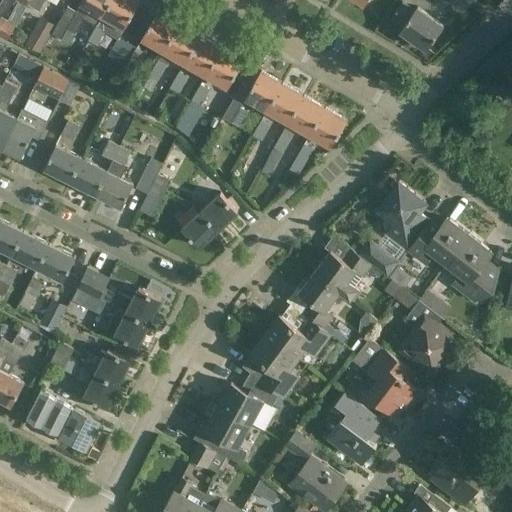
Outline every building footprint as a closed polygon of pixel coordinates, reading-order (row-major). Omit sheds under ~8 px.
[(30,0),(27,6),(38,12),(44,0),(30,0)] [(97,25),(111,0),(82,0),(76,11),(69,6),(52,34),(62,39),(68,29),(77,33),(86,19),(97,25)] [(111,0),(97,25),(89,41),(98,45),(106,31),(117,38),(107,56),(116,61),(128,42),(119,37),(140,1),(138,0),(111,0)] [(471,0),(453,0),(466,8),(471,0)] [(415,10),(403,1),(391,17),(403,26),(400,30),(427,49),(443,25),(427,13),(417,6),(415,10)] [(51,33),(52,34),(69,6),(67,5),(56,25),(40,16),(25,44),(40,53),(51,33)] [(149,75),(179,23),(157,10),(141,38),(163,50),(149,74),(149,75)] [(16,24),(0,15),(0,35),(8,39),(16,24)] [(185,63),(200,35),(179,23),(149,75),(150,75),(158,79),(159,80),(173,56),(185,63)] [(185,63),(206,75),(222,47),(200,35),(185,63)] [(147,52),(128,42),(116,61),(127,66),(128,63),(138,69),(147,52)] [(222,47),(206,75),(228,88),(244,60),(222,47)] [(511,47),(495,68),(511,82),(511,47)] [(30,60),(20,55),(14,66),(24,72),(30,60)] [(33,87),(59,99),(69,80),(43,67),(33,87)] [(246,97),(267,109),(283,82),(261,70),(246,97)] [(189,77),(180,71),(170,88),(180,93),(189,77)] [(150,75),(144,86),(151,90),(158,79),(150,75)] [(5,80),(0,89),(0,145),(3,147),(22,109),(21,109),(17,117),(5,110),(17,86),(5,80)] [(69,80),(59,99),(60,99),(60,98),(72,103),(80,86),(69,80)] [(267,109),(289,122),(304,95),(283,82),(267,109)] [(201,83),(192,100),(193,101),(179,125),(188,130),(202,105),(200,104),(209,88),(201,83)] [(470,90),(454,111),(464,119),(480,98),(470,90)] [(230,103),(222,116),(231,121),(240,105),(246,97),(237,92),(230,103)] [(304,95),(289,122),(309,133),(310,134),(324,110),(325,107),(304,95)] [(22,109),(47,117),(50,106),(26,98),(22,109)] [(250,111),(240,105),(231,121),(241,127),(250,111)] [(325,107),(324,110),(310,134),(332,146),(347,119),(325,107)] [(47,122),(22,109),(3,147),(21,156),(32,135),(39,139),(47,122)] [(80,125),(68,119),(61,133),(74,139),(80,125)] [(271,124),(262,119),(253,135),(262,140),(271,124)] [(293,136),(283,131),(260,171),(270,176),(293,136)] [(101,154),(113,159),(120,144),(108,138),(101,154)] [(304,143),(290,169),(299,174),(313,148),(304,143)] [(44,168),(70,181),(82,157),(56,144),(44,168)] [(120,144),(96,194),(122,207),(133,183),(122,178),(129,165),(125,163),(132,150),(120,144)] [(107,170),(82,158),(70,181),(95,193),(107,170)] [(148,193),(152,184),(158,174),(145,168),(136,187),(148,193)] [(158,174),(152,184),(165,191),(171,180),(158,174)] [(383,233),(406,250),(431,217),(419,209),(426,200),(399,181),(379,207),(388,214),(383,221),(384,229),(385,230),(383,233)] [(165,191),(152,184),(148,193),(140,209),(152,215),(161,197),(165,191)] [(202,210),(219,228),(238,210),(221,192),(202,210)] [(219,228),(202,210),(182,228),(200,246),(219,228)] [(0,247),(12,253),(24,230),(0,217),(0,247)] [(406,250),(426,265),(435,253),(447,263),(469,234),(447,217),(441,225),(431,217),(406,250)] [(38,266),(50,243),(24,230),(12,253),(38,266)] [(491,251),(469,234),(447,263),(460,272),(452,282),(476,299),(494,290),(499,270),(485,260),(491,251)] [(357,252),(388,275),(399,259),(397,258),(369,236),(357,252)] [(50,243),(38,266),(64,280),(76,256),(50,243)] [(316,270),(341,289),(352,298),(352,297),(355,300),(362,291),(358,289),(360,287),(356,285),(363,275),(372,263),(349,247),(341,258),(331,250),(322,261),(316,270)] [(18,270),(7,264),(0,277),(0,279),(11,285),(18,270)] [(398,265),(390,276),(404,287),(413,276),(398,265)] [(88,267),(78,286),(100,297),(109,278),(88,267)] [(341,289),(316,270),(300,291),(310,299),(302,310),(311,316),(310,317),(323,327),(333,314),(326,309),(341,289)] [(44,283),(33,276),(25,292),(26,292),(20,304),(29,309),(35,296),(37,297),(44,283)] [(394,297),(402,286),(391,279),(383,290),(394,297)] [(436,312),(419,299),(402,286),(394,297),(411,309),(405,318),(419,329),(409,341),(413,354),(433,370),(455,341),(435,326),(443,317),(436,312)] [(78,287),(72,299),(84,305),(90,293),(78,287)] [(119,306),(149,321),(161,298),(139,287),(133,298),(119,291),(112,303),(119,306)] [(68,305),(52,298),(40,322),(56,329),(68,305)] [(119,306),(107,330),(138,345),(149,321),(119,306)] [(266,332),(297,357),(305,346),(315,353),(329,333),(343,343),(344,342),(330,332),(323,327),(310,317),(301,329),(279,314),(266,332)] [(297,357),(266,332),(251,352),(272,368),(263,380),(280,393),(283,395),(298,375),(289,368),(297,357)] [(0,364),(4,357),(12,342),(1,337),(0,339),(0,364)] [(369,337),(354,358),(379,377),(367,394),(396,415),(416,388),(404,378),(411,369),(369,337)] [(23,348),(12,342),(4,357),(16,363),(23,348)] [(57,352),(69,358),(74,348),(61,342),(57,352)] [(88,353),(82,365),(119,383),(130,359),(109,348),(103,360),(88,353)] [(69,358),(57,352),(52,362),(53,363),(50,368),(59,373),(63,367),(65,368),(69,358)] [(16,363),(4,357),(0,364),(0,398),(11,405),(24,381),(10,373),(16,363)] [(119,383),(82,365),(76,377),(91,384),(85,395),(89,397),(107,406),(119,383)] [(219,404),(252,422),(263,400),(273,406),(280,393),(263,380),(254,374),(243,389),(231,382),(219,404)] [(381,419),(345,392),(330,411),(327,416),(337,424),(328,436),(363,463),(377,444),(367,437),(381,419)] [(74,410),(40,393),(30,412),(41,417),(39,423),(43,424),(49,429),(59,432),(61,428),(64,430),(62,434),(87,447),(100,421),(75,409),(74,410)] [(252,422),(219,404),(206,427),(217,433),(210,445),(227,455),(242,464),(249,451),(240,446),(252,422)] [(317,443),(296,427),(284,443),(305,459),(317,443)] [(210,445),(194,437),(193,438),(199,441),(189,458),(218,473),(227,455),(210,445)] [(474,463),(454,448),(431,477),(464,502),(479,481),(496,494),(509,476),(480,455),(474,463)] [(346,482),(311,455),(291,482),(326,509),(346,482)] [(195,511),(201,503),(206,493),(191,484),(192,483),(181,476),(161,511),(195,511)] [(260,479),(253,491),(254,491),(262,495),(268,484),(268,483),(260,479)] [(201,503),(195,511),(239,511),(241,510),(222,499),(221,501),(207,492),(201,503)] [(452,506),(434,493),(427,501),(418,495),(405,511),(447,511),(448,511),(452,506)]
